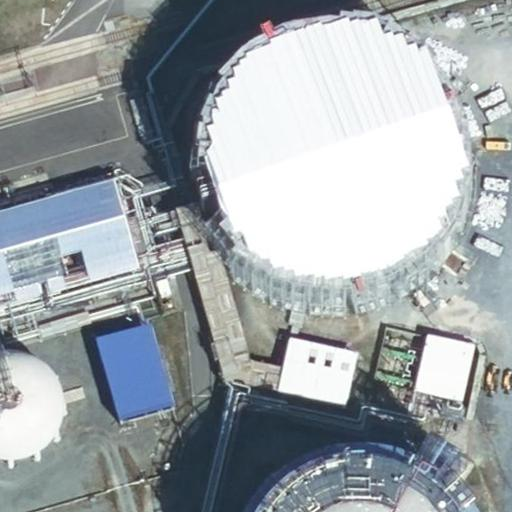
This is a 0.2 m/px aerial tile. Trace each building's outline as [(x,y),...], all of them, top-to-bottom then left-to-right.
[(429,174),(427,161),(423,149),(418,137),(411,126),(403,116),(393,107),(383,99),(372,93),(359,88),(347,85),(334,83),(322,83),(308,85),(296,88),(284,92),(272,98),(262,106),(253,114),(244,125),(237,136),(231,147),(227,159),(225,172),(224,185),(225,198),(227,210),(231,223),(236,235),(243,246),(251,256),(260,264),(271,272),(282,279),(294,284),(307,287),(319,289),(332,289),(345,287),(358,284),(370,280),(381,273),(392,266),(401,257),(410,247),(417,237),(422,225),(426,212),(429,200),(430,187),(429,174)] [(0,309),(137,271),(112,184),(0,215),(0,309)] [(149,326),(93,341),(116,423),(172,407),(149,326)] [(473,348),(426,338),(415,394),(462,403),(473,348)] [(356,354),(287,339),(275,391),(344,407),(356,354)] [(58,424),(59,418),(58,410),(57,404),(55,397),(52,391),(48,384),(44,379),(39,374),(33,370),(27,367),(20,364),(13,362),(7,361),(0,361),(0,472),(6,473),(13,472),(19,470),(26,468),(32,464),(38,460),(43,455),(48,450),(52,444),(54,438),(57,431),(58,424)] [(465,511),(464,509),(431,478),(390,460),(345,457),(301,468),(265,494),(251,511),(465,511)]
